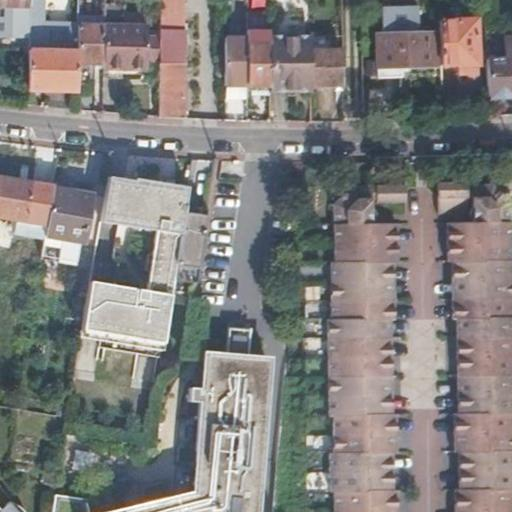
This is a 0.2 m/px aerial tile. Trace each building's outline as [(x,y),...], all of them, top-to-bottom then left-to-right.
[(28,0),(27,48),(27,89),(74,90),(75,50),(76,25),(76,0),(28,0)] [(185,0),(158,0),(158,15),(158,28),(186,29),(185,0)] [(124,5),(104,5),(103,69),(147,70),(147,62),(147,57),(157,58),(157,38),(147,38),(148,15),(124,15),(124,5)] [(271,16),(247,16),(247,57),(247,84),(271,83),(271,32),(271,16)] [(304,16),(271,16),(271,32),(305,32),(304,16)] [(475,17),(438,18),(440,64),(457,64),(477,63),(475,17)] [(75,50),(74,90),(88,91),(89,66),(98,66),(99,26),(76,25),(75,50)] [(157,63),(156,113),(185,114),(186,29),(158,28),(157,38),(157,58),(157,63)] [(271,83),(271,89),(309,88),(309,84),(309,51),(309,32),(305,32),(271,32),(271,83)] [(433,32),(375,33),(376,74),(401,74),(401,65),(434,65),(433,32)] [(511,33),(487,34),(490,94),(511,92),(511,33)] [(309,51),(309,84),(343,83),(342,50),(309,51)] [(225,57),(225,84),(238,84),(247,84),(247,57),(225,57)] [(477,63),(457,64),(457,72),(477,72),(477,63)] [(0,177),(0,218),(27,223),(33,184),(0,177)] [(132,182),(104,178),(98,220),(151,229),(142,291),(88,283),(81,331),(161,343),(163,329),(165,314),(170,284),(171,279),(174,258),(181,210),(182,205),(185,190),(185,186),(174,184),(164,183),(133,178),(132,182)] [(469,193),(468,182),(468,180),(439,181),(440,209),(469,208),(469,193)] [(511,511),(511,197),(495,180),(474,182),(474,193),(474,208),(488,208),(488,217),(474,217),(452,217),(448,217),(449,258),(453,257),(453,317),(457,317),(458,412),(454,412),(455,449),(459,449),(459,487),(455,487),(455,511),(511,511)] [(377,198),(390,198),(390,182),(377,183),(377,196),(377,198)] [(390,182),(390,198),(405,198),(405,182),(390,182)] [(344,190),(339,511),(376,511),(376,406),(390,406),(390,219),(372,220),(371,196),(371,183),(350,183),(344,190)] [(50,186),(43,235),(83,240),(91,193),(50,186)] [(336,511),(339,511),(344,190),(334,202),(335,261),(331,261),(332,321),(328,321),(330,416),(334,416),(335,455),(331,455),(332,494),(336,494),(336,511)] [(488,208),(474,208),(474,217),(488,217),(488,208)] [(171,279),(194,282),(199,248),(204,214),(181,210),(174,258),(171,279)] [(376,406),(376,511),(400,511),(400,492),(396,493),(395,454),(399,454),(398,414),(394,414),(392,319),(396,319),(395,259),(399,259),(398,219),(394,219),(390,219),(390,406),(376,406)] [(81,331),(80,338),(160,350),(160,349),(161,343),(81,331)] [(226,358),(249,360),(251,333),(229,331),(226,358)] [(256,511),(270,362),(249,360),(226,358),(206,356),(203,388),(190,387),(189,400),(202,401),(195,495),(112,511),(256,511)]
